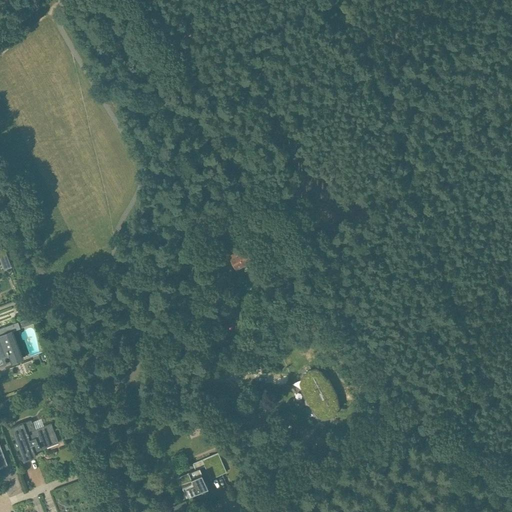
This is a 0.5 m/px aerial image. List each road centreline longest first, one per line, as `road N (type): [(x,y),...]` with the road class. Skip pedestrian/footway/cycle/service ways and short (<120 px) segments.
road 1 (track): [(349,0),(478,374),(440,403)]
road 2 (residential): [(108,462),(95,412),(98,399),(126,378),(164,387),(233,376)]
